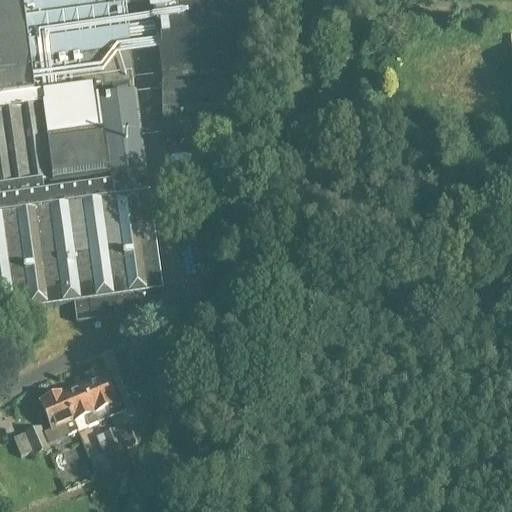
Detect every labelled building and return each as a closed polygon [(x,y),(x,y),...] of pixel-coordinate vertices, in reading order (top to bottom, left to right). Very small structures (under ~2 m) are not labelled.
[(0,0),(0,315),(6,314),(7,324),(26,322),(25,312),(74,305),(76,325),(114,320),(113,314),(134,311),(133,308),(149,306),(147,296),(161,294),(135,97),(97,102),(95,90),(132,86),(121,0),(0,0)] [(149,0),(161,85),(160,85),(160,88),(161,88),(162,118),(161,118),(161,121),(162,121),(162,140),(161,140),(162,142),(164,141),(223,139),(256,0),(149,0)] [(78,433),(74,423),(84,419),(88,429),(98,425),(94,414),(105,410),(109,420),(126,413),(121,400),(114,403),(104,378),(40,404),(52,432),(64,427),(68,438),(78,433)] [(49,451),(40,429),(24,435),(33,457),(49,451)] [(128,464),(121,450),(114,432),(93,440),(99,454),(109,450),(117,468),(128,464)]
